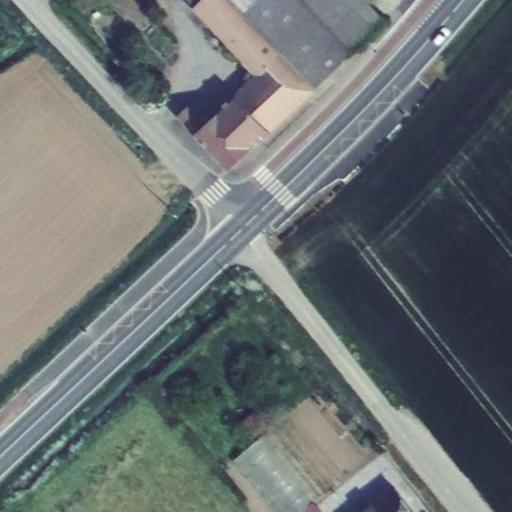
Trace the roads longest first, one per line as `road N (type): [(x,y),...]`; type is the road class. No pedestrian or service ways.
road 1 (unclassified): [(240,231),(462,511)]
road 2 (secondary): [(0,458),(240,231)]
road 3 (secondary): [(240,231),(353,123),(463,0)]
road 4 (unclassified): [(25,0),(240,231)]
